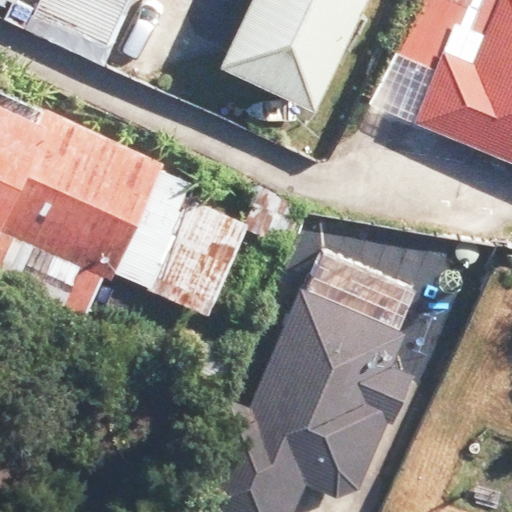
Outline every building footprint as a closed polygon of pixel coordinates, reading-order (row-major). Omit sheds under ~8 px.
[(120,0),(30,0),(26,11),(102,43),(120,0)] [(342,0),(223,0),(195,65),(294,109),(342,0)] [(426,69),(404,121),(511,167),(511,0),(472,0),(461,30),(454,27),(464,0),(414,0),(392,55),(426,69)] [(0,296),(71,326),(92,277),(98,280),(101,273),(199,315),(239,221),(174,194),(183,172),(0,94),(0,296)] [(397,332),(289,287),(193,511),(283,511),(296,483),(323,498),(347,488),(374,422),(381,425),(403,374),(383,365),(397,332)]
